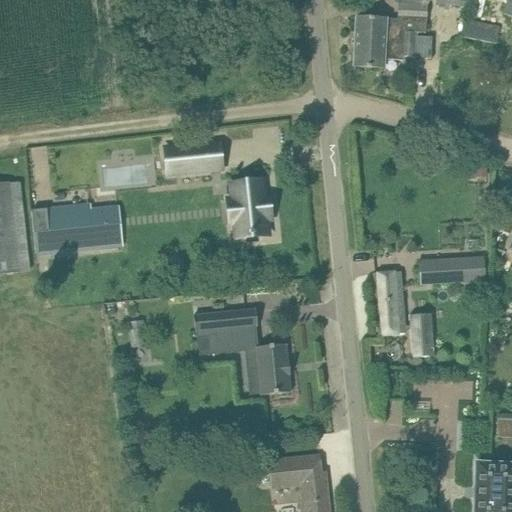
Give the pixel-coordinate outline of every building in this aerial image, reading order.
[(397,5),(397,17),(426,19),(427,6),(431,0),(415,0),(415,6),(397,5)] [(511,18),(511,0),(506,0),(501,15),(511,18)] [(383,59),(401,60),(402,57),(402,44),(403,32),(416,32),(426,33),(426,19),(397,17),(397,20),(356,18),(355,42),(353,67),(383,68),(383,59)] [(470,22),(463,20),(460,37),(496,44),(500,26),(470,21),(470,22)] [(402,44),(402,57),(430,59),(431,39),(416,38),(416,32),(403,32),(402,44)] [(221,169),(219,144),(187,147),(190,173),(221,169)] [(236,238),(267,235),(267,230),(266,219),(270,219),(268,197),(264,197),(262,181),(231,185),(231,193),(232,200),(228,200),(230,223),(234,223),(235,226),(236,238)] [(21,203),(18,183),(0,184),(0,275),(29,272),(21,203)] [(36,256),(93,250),(89,205),(32,211),(36,256)] [(472,259),(432,261),(433,284),(451,283),(484,281),(482,259),(472,259)] [(404,334),(403,331),(411,331),(413,358),(433,357),(430,315),(410,316),(411,326),(403,327),(399,273),(374,274),(379,335),(404,334)] [(256,327),(257,327),(255,310),(254,310),(194,316),(193,316),(195,333),(196,333),(196,332),(197,332),(199,355),(246,351),(248,367),(257,366),(258,366),(261,395),(260,395),(260,396),(290,393),(290,392),(288,376),(289,376),(289,372),(288,373),(287,366),(289,366),(288,362),(287,362),(285,347),(286,347),(286,345),(257,348),(255,327),(256,327)] [(262,467),(260,470),(261,483),(263,485),(269,484),(285,482),(286,489),(298,488),(300,487),(301,502),(299,502),(300,511),(328,511),(325,472),(321,472),(319,456),(299,458),(267,461),(267,467),(262,467)] [(511,511),(511,464),(476,463),(473,511),(511,511)]
